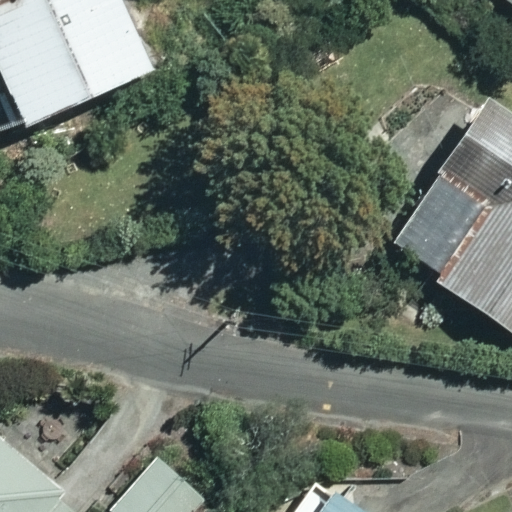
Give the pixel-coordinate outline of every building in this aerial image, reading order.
[(0,0),(0,61),(32,134),(160,78),(124,0),(0,0)] [(511,0),(494,0),(492,4),(511,16),(511,0)] [(511,118),(497,108),(393,252),(511,336),(511,118)] [(0,511),(78,511),(85,504),(0,437),(0,511)] [(208,511),(210,511),(148,456),(103,506),(109,511),(208,511)] [(366,511),(339,492),(324,511),(366,511)]
